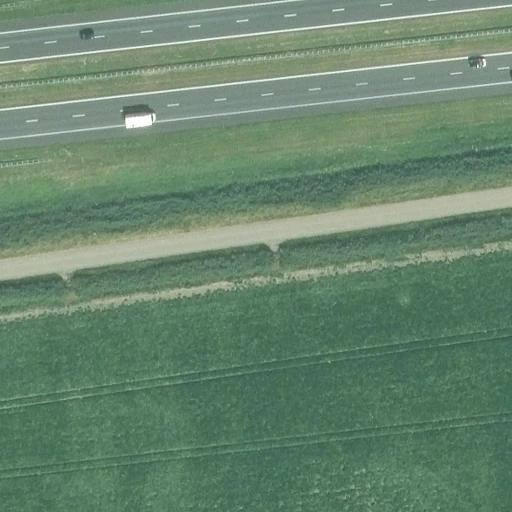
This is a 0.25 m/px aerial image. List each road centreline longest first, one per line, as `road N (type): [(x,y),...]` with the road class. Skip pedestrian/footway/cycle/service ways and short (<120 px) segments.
road 1 (tertiary): [(0,273),(511,202)]
road 2 (motorway): [(0,125),(511,68)]
road 3 (motorway): [(432,0),(0,48)]
